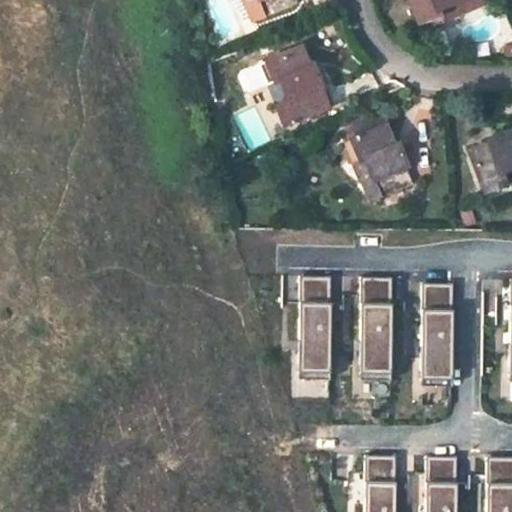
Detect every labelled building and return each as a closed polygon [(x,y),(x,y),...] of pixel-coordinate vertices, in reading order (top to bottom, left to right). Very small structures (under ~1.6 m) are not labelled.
[(256,0),(242,0),(254,26),(266,20),(256,0)] [(256,0),(266,20),(300,5),(297,0),(256,0)] [(404,0),(414,28),(434,21),(430,7),(451,0),(404,0)] [(480,0),(451,0),(430,7),(434,21),(482,6),(480,0)] [(247,91),(281,77),(290,99),(297,118),(327,106),(310,64),(306,66),(298,49),(239,71),(237,76),(242,89),(247,91)] [(297,118),(290,99),(277,105),(285,123),(297,118)] [(386,129),(345,145),(354,168),(366,164),(382,202),(416,189),(398,148),(393,150),(386,129)] [(508,187),(504,174),(511,171),(511,129),(491,137),(491,141),(468,149),(485,196),(508,187)] [(366,164),(354,168),(370,207),(382,202),(366,164)] [(334,276),(302,275),(299,377),(331,378),(334,276)] [(393,278),(361,277),(358,379),(390,380),(393,278)] [(453,285),(421,284),(418,386),(450,387),(453,285)] [(394,511),(397,455),(364,454),(362,511),(394,511)] [(456,511),(458,457),(426,456),(424,511),(456,511)] [(511,511),(511,459),(487,459),(485,511),(511,511)]
